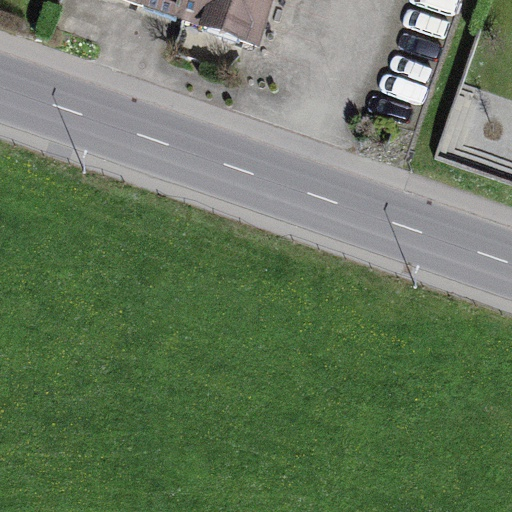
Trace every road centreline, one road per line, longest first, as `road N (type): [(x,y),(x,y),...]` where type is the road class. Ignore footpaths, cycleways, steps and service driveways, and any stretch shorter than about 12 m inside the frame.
road 1 (primary): [(511,266),(0,88)]
road 2 (unknown): [(323,200),(378,0)]
